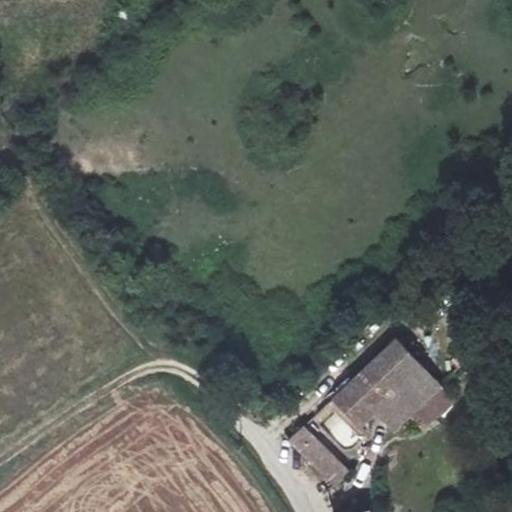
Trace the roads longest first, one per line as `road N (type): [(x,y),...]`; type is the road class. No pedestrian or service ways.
road 1 (track): [(189,369),(108,294),(22,176)]
road 2 (track): [(192,370),(159,364),(113,385),(0,462)]
road 3 (unclassified): [(192,370),(302,491),(310,511)]
